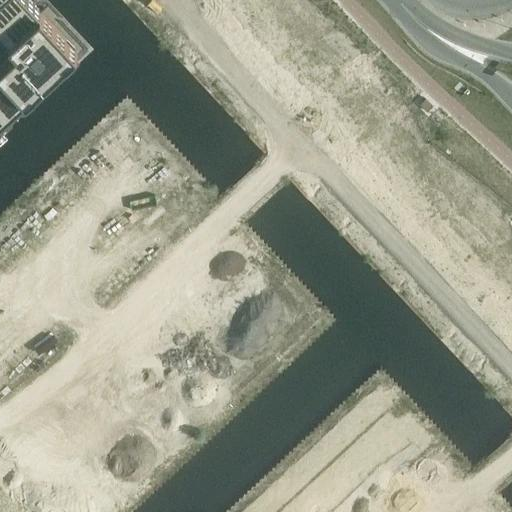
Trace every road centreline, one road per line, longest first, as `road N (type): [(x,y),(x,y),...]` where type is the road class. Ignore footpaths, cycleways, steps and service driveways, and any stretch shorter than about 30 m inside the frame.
road 1 (residential): [(301,143),(0,420)]
road 2 (residential): [(511,367),(301,143)]
road 3 (residential): [(301,143),(168,0)]
road 4 (tertiary): [(411,15),(441,49),(511,97)]
